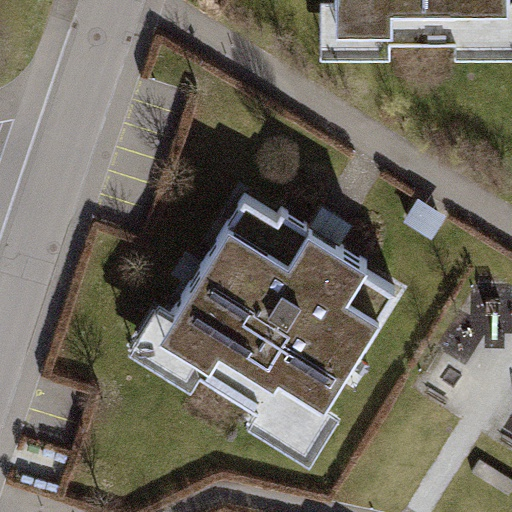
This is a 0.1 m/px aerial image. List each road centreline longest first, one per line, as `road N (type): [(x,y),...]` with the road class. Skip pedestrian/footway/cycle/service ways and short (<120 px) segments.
road 1 (residential): [(57,189),(127,0)]
road 2 (residential): [(0,364),(57,189)]
